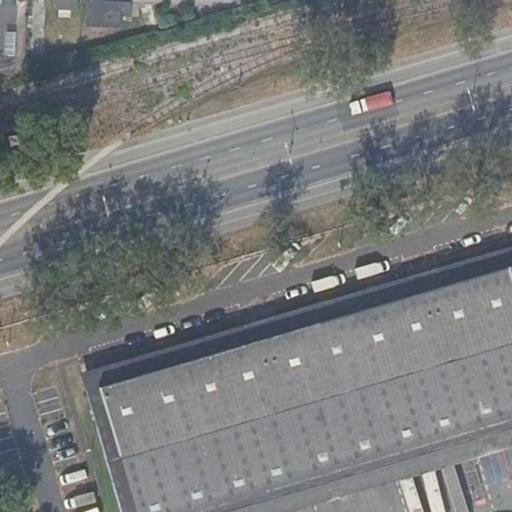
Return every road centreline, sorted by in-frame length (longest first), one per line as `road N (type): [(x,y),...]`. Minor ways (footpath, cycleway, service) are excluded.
road 1 (secondary): [(511,71),(0,223)]
road 2 (secondary): [(0,262),(511,111)]
